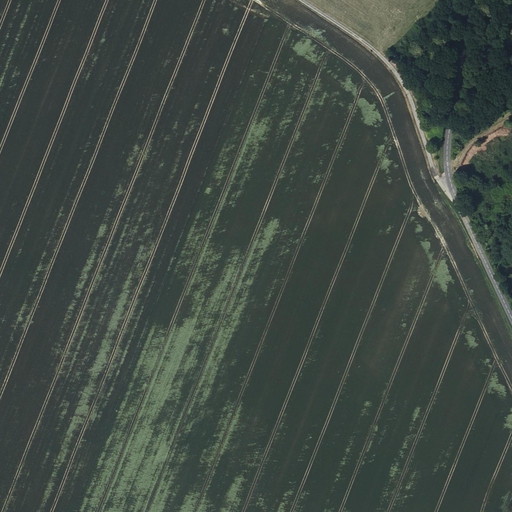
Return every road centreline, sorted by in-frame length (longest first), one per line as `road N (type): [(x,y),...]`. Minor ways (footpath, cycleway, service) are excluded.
road 1 (unclassified): [(450,184),(431,169),(392,69),(300,0)]
road 2 (tertiary): [(450,184),(447,133),(470,0)]
road 3 (tertiary): [(511,317),(450,184)]
